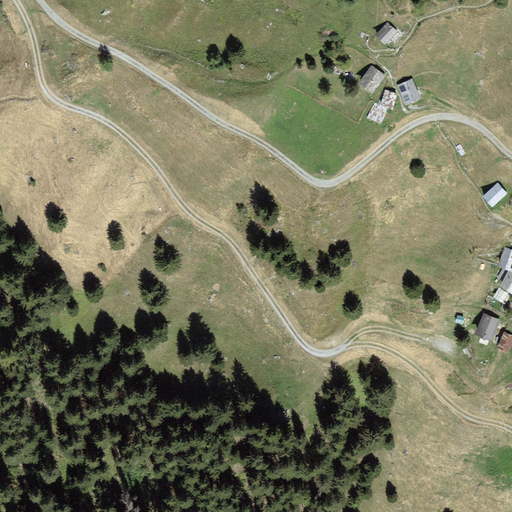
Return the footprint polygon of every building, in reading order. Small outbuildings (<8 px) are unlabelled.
[(389,24),(378,37),(390,47),(393,43),(397,46),(407,35),(397,26),(395,29),(389,24)] [(377,92),(389,75),(374,64),(362,81),(377,92)] [(423,97),(414,79),(400,86),(409,104),(423,97)] [(375,103),(367,117),(381,123),(388,108),(392,110),(396,95),(385,90),(381,103),(375,103)] [(486,195),(497,206),(511,193),(500,182),(486,195)] [(511,267),(511,250),(508,250),(503,265),(511,267)] [(511,292),(511,270),(510,270),(503,289),(511,292)] [(511,295),(511,294),(500,288),(495,296),(508,303),(511,295)] [(503,318),(485,313),(479,333),(497,339),(503,318)] [(511,334),(505,332),(500,345),(511,348),(511,334)]
